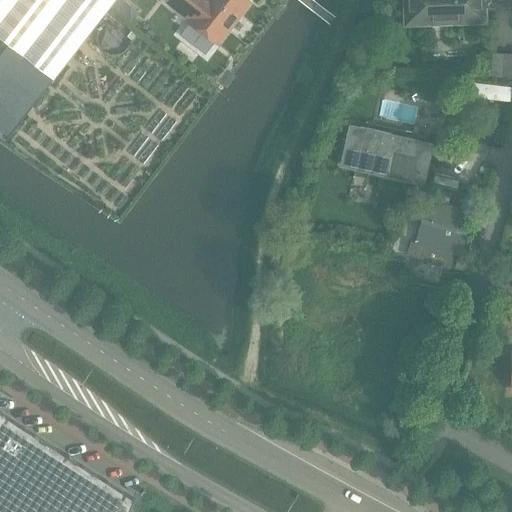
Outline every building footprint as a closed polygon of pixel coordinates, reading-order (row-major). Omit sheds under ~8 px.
[(0,0),(0,38),(52,80),(109,9),(115,0),(0,0)] [(118,16),(126,7),(117,0),(115,0),(109,9),(118,16)] [(216,43),(248,2),(245,0),(167,0),(166,2),(189,19),(188,21),(216,43)] [(510,8),(509,0),(404,0),(406,26),(484,23),(483,9),(510,8)] [(511,78),(511,55),(490,54),(488,77),(511,78)] [(423,186),(433,143),(348,124),(339,167),(423,186)] [(460,257),(467,232),(455,228),(461,210),(427,200),(415,243),(410,242),(406,256),(450,268),(453,255),(460,257)] [(470,273),(473,263),(458,259),(455,268),(470,273)] [(0,511),(127,511),(133,498),(0,411),(0,511)]
